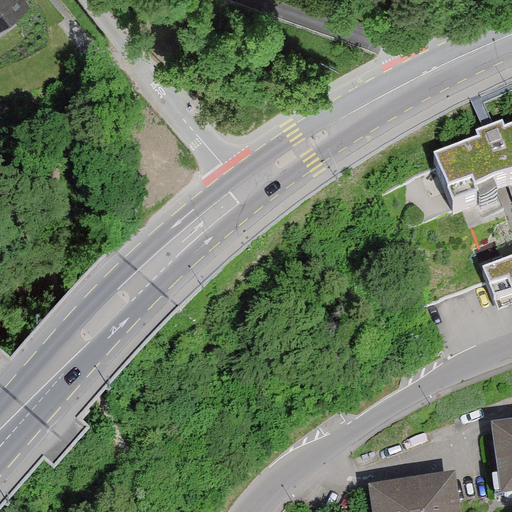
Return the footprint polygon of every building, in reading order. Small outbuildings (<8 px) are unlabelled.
[(0,0),(0,37),(32,12),(22,0),(0,0)] [(481,148),(438,164),(457,213),(482,203),(480,198),(511,185),(511,135),(505,138),(502,131),(478,141),(481,148)] [(511,308),(511,276),(493,284),(504,312),(511,308)] [(508,511),(511,511),(511,436),(498,439),(508,511)] [(378,511),(465,511),(462,487),(377,501),(378,511)]
